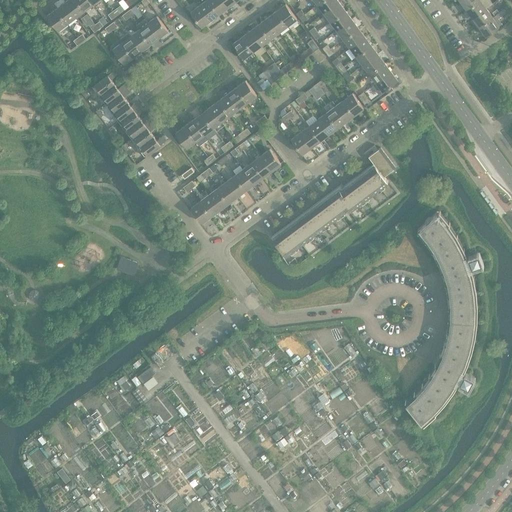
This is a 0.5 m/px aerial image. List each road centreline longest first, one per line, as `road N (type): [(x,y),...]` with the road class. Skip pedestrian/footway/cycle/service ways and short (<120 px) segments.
road 1 (residential): [(308,175),(211,249),(145,159)]
road 2 (residential): [(422,93),(308,175)]
road 3 (tertiary): [(511,181),(438,79)]
